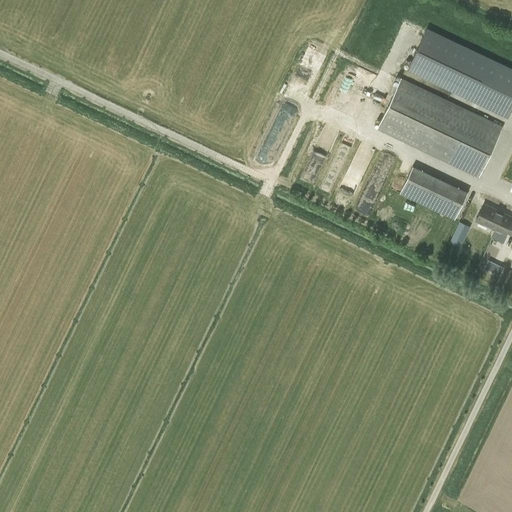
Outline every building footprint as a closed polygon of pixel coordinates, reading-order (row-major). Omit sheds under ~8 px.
[(409,66),(508,113),(511,105),(511,68),(427,28),(409,66)] [(307,48),(292,80),(310,88),(325,57),(307,48)] [(479,175),(502,128),(400,80),(377,127),(479,175)] [(454,219),(467,192),(412,166),(399,193),(454,219)] [(511,217),(483,204),(475,220),(507,235),(508,232),(511,234),(511,221),(510,221),(511,217)] [(460,222),(450,242),(460,247),(470,227),(460,222)]
